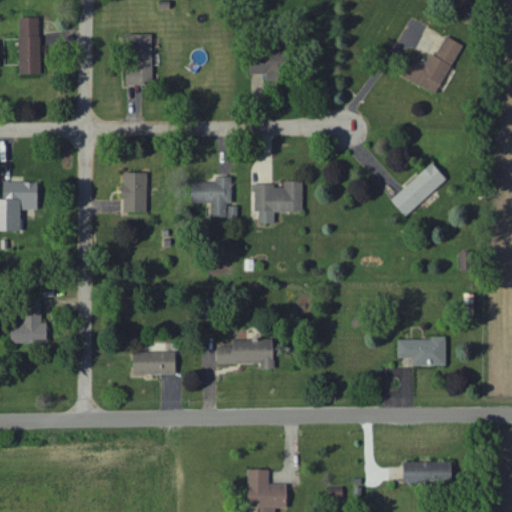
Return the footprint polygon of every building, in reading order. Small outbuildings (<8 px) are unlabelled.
[(43,75),(42,19),(21,19),(22,75),(43,75)] [(155,35),(128,35),(129,48),(138,48),(139,71),(129,71),(129,86),(155,86),(155,35)] [(439,96),(465,47),(448,38),(437,58),(432,55),(422,74),(426,77),(421,87),(439,96)] [(253,75),(269,75),(269,79),(281,79),(280,58),(252,59),(253,75)] [(449,179),(434,164),(394,203),(410,218),(449,179)] [(150,175),(126,174),(125,213),(149,214),(150,175)] [(234,178),(218,178),(218,183),(195,183),(195,205),(213,205),(213,219),(239,219),(239,208),(234,208),(234,178)] [(261,224),(277,224),(277,213),(305,213),(305,183),(287,182),(287,187),(256,187),(256,214),(261,214),(261,224)] [(41,211),(41,184),(6,183),(6,201),(0,200),(0,232),(23,233),(24,210),(41,211)] [(50,345),(50,324),(44,324),(44,316),(26,316),(26,326),(15,326),(14,345),(50,345)] [(220,366),(263,365),(264,371),(277,370),(276,340),(234,342),(235,347),(219,348),(220,366)] [(416,367),(449,367),(448,340),(401,340),(401,359),(416,359),(416,367)] [(137,376),(179,375),(179,353),(136,353),(137,376)] [(407,462),(407,485),(416,485),(416,491),(455,491),(455,463),(407,462)] [(252,470),(251,508),(263,508),(262,511),(278,511),(279,508),(290,508),(290,486),(271,486),(272,470),(252,470)]
